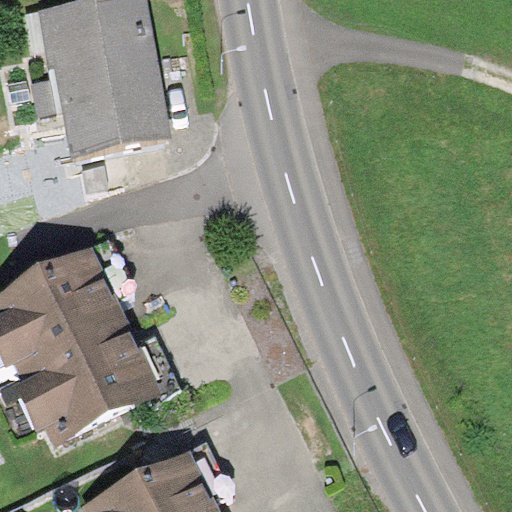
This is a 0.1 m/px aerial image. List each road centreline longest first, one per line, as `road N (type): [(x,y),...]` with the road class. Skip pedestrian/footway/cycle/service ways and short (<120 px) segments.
road 1 (tertiary): [(435,511),(350,352),(315,261),(285,167),(250,0)]
road 2 (track): [(511,82),(376,48),(256,43)]
